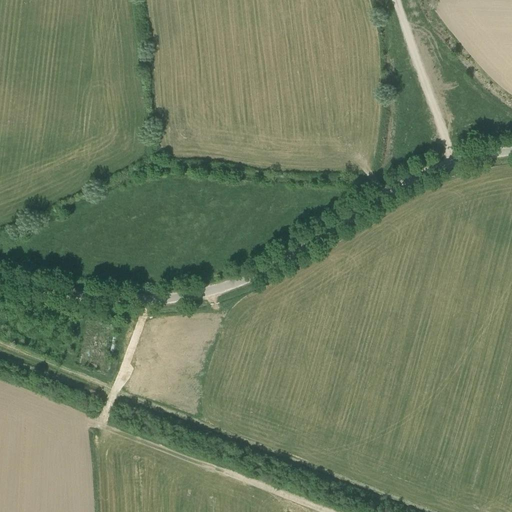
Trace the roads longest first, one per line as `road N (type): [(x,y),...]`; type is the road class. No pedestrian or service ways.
road 1 (unclassified): [(511,150),(408,179),(275,263),(193,295),(70,298),(0,284)]
road 2 (track): [(453,161),(394,0)]
road 3 (track): [(99,423),(144,300)]
